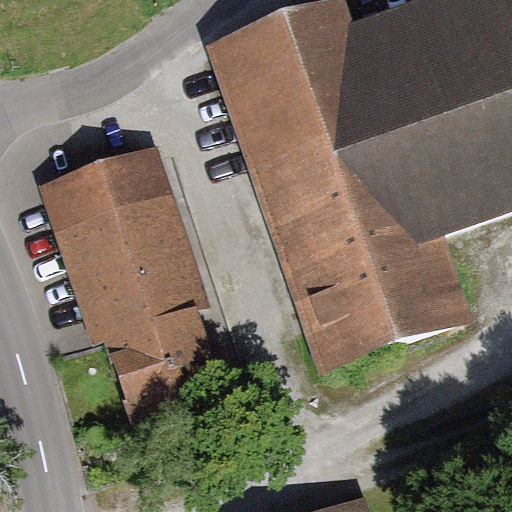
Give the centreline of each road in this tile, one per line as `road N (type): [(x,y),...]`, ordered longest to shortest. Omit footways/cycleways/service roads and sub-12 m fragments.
road 1 (unclassified): [(0,116),(61,101),(152,56),(221,0)]
road 2 (tertiary): [(55,511),(39,413),(0,300)]
